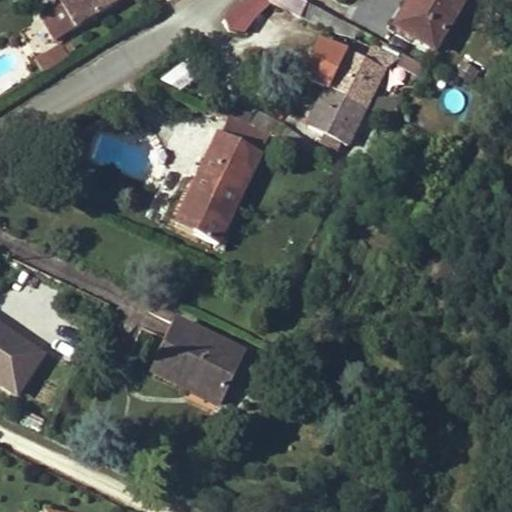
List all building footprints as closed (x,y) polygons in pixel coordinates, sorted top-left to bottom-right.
[(75,29),(122,0),(62,0),(58,3),(62,8),(75,29)] [(244,35),(256,18),(271,4),(273,0),(246,0),(223,20),(228,32),(244,35)] [(333,18),(306,4),(298,0),(273,0),(271,4),(300,19),(327,31),(352,38),(355,30),(333,18)] [(433,53),(464,0),(411,0),(395,28),(433,53)] [(75,29),(62,8),(43,20),(56,41),(75,29)] [(346,146),(384,68),(366,61),(345,51),(344,53),(319,44),(303,77),(326,89),(307,128),(326,137),(338,143),(346,146)] [(395,59),(398,54),(382,45),(380,50),(380,51),(390,56),(395,59)] [(37,71),(66,62),(60,46),(32,55),(37,71)] [(390,56),(380,51),(380,50),(373,47),(366,61),(384,68),(390,56)] [(417,75),(423,65),(402,55),(397,65),(417,75)] [(471,83),(478,69),(460,59),(452,73),(471,83)] [(442,91),(449,77),(435,70),(429,84),(442,91)] [(252,116),(223,102),(219,112),(229,117),(248,126),(252,116)] [(444,112),(439,102),(429,106),(434,117),(444,112)] [(393,126),(399,112),(383,104),(376,118),(393,126)] [(281,125),(254,112),(252,116),(248,126),(269,136),(274,139),(281,125)] [(218,246),(261,154),(269,136),(248,126),(229,117),(220,135),(218,134),(180,215),(197,223),(193,234),(218,246)] [(150,130),(141,122),(135,129),(144,137),(150,130)] [(335,149),(338,143),(326,137),(322,144),(335,149)] [(401,189),(404,182),(393,177),(389,183),(401,189)] [(426,194),(404,182),(401,189),(389,183),(382,199),(415,216),(416,212),(426,194)] [(426,218),(436,200),(426,194),(416,212),(426,218)] [(197,223),(180,215),(175,226),(193,234),(197,223)] [(217,405),(241,352),(177,322),(156,366),(200,386),(195,395),(217,405)] [(0,383),(16,394),(41,356),(0,328),(0,383)] [(200,386),(156,366),(152,375),(195,395),(200,386)] [(238,511),(220,503),(215,511),(238,511)]
